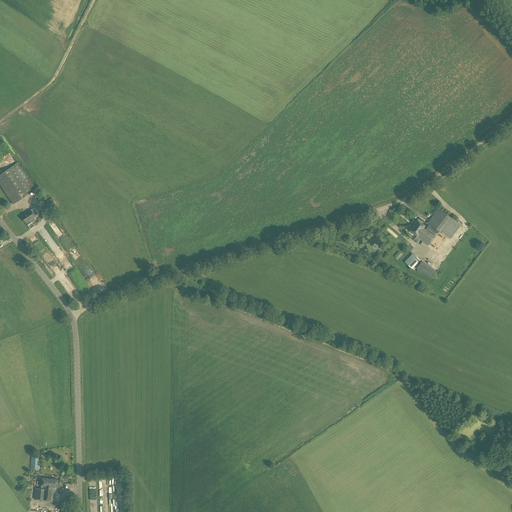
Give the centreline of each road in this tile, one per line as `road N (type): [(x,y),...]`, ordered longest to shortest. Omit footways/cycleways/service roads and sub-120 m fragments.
road 1 (unclassified): [(70,315),(158,277),(403,200),(511,120)]
road 2 (tertiary): [(78,511),(70,315)]
